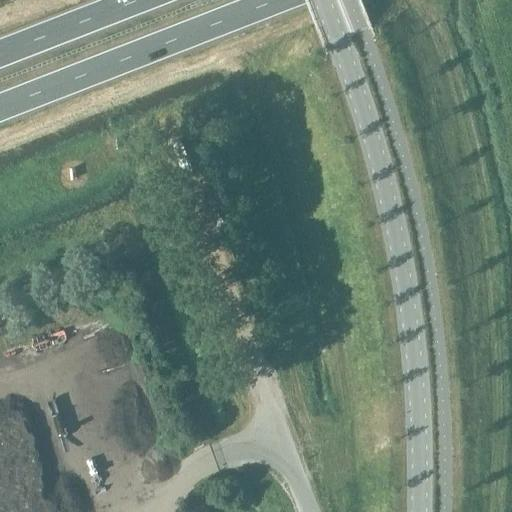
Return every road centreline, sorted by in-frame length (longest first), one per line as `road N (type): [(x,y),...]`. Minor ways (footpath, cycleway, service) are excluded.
road 1 (tertiary): [(414,511),(414,397),(395,247),(320,0)]
road 2 (track): [(282,436),(171,136)]
road 3 (trunk): [(0,109),(283,0)]
road 4 (trunk): [(142,0),(0,54)]
